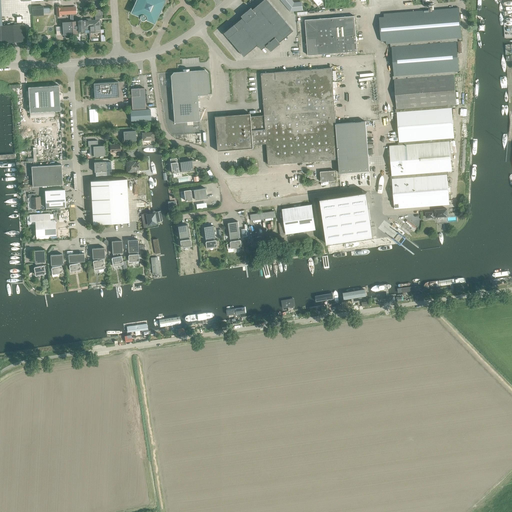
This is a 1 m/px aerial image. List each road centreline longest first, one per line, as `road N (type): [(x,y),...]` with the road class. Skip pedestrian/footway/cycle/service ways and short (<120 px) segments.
road 1 (residential): [(511,289),(99,350)]
road 2 (unclassified): [(234,207),(208,159),(168,137),(150,53)]
road 3 (unclassified): [(79,236),(70,62)]
road 4 (unclassified): [(214,49),(230,64),(338,58)]
